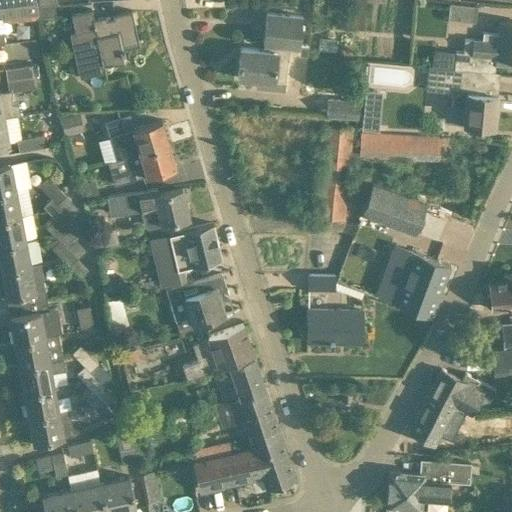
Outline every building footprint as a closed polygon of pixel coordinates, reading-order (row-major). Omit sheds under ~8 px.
[(39,16),(37,5),(37,2),(0,5),(0,18),(6,17),(7,22),(39,18),(39,16)] [(447,18),(475,21),(477,5),(449,2),(447,18)] [(37,5),(39,16),(55,14),(54,3),(37,5)] [(73,51),(75,56),(79,76),(104,70),(102,63),(104,63),(124,62),(122,53),(124,52),(123,48),(139,44),(132,9),(112,13),(112,12),(105,13),(105,14),(93,17),(91,8),(71,12),(74,30),(69,31),(73,51)] [(263,79),(262,88),(285,90),(289,47),(299,48),(302,16),(286,14),(266,12),(263,44),(270,44),(269,50),(241,47),(238,76),(263,79)] [(455,50),(455,51),(453,67),(476,69),(476,67),(480,68),(479,70),(495,71),(495,70),(495,63),(511,65),(511,21),(510,21),(497,20),(496,32),(483,31),(483,38),(473,37),(472,38),(464,37),(463,50),(455,50)] [(308,44),(299,43),(299,48),(298,55),(307,55),(308,44)] [(6,79),(36,74),(39,74),(37,62),(7,67),(5,67),(6,79)] [(497,94),(486,93),(487,81),(494,81),(495,71),(479,70),(480,68),(476,67),(476,69),(453,67),(433,66),(428,65),(425,88),(451,91),(450,104),(465,105),(464,123),(467,123),(473,128),(476,124),(494,126),(497,94)] [(1,88),(0,88),(0,116),(5,116),(17,114),(17,113),(19,113),(18,102),(12,102),(12,90),(34,86),(34,83),(37,82),(36,74),(6,79),(8,89),(1,90),(1,88)] [(360,99),(328,97),(326,115),(358,118),(360,99)] [(361,128),(378,130),(380,111),(363,110),(361,128)] [(80,112),(60,117),(64,134),(84,129),(80,112)] [(162,119),(143,124),(134,127),(130,112),(104,120),(109,136),(115,157),(115,158),(169,142),(162,119)] [(0,145),(9,144),(5,116),(0,116),(0,145)] [(319,217),(342,219),(344,220),(353,127),(327,125),(319,217)] [(440,157),(440,133),(359,130),(358,155),(440,157)] [(44,145),(42,134),(20,139),(17,139),(19,150),(44,145)] [(114,185),(131,179),(176,166),(169,142),(115,158),(115,157),(107,160),(114,185)] [(0,164),(0,191),(17,188),(31,185),(26,159),(0,164)] [(39,184),(51,196),(57,203),(66,194),(47,175),(39,184)] [(85,196),(86,196),(98,193),(94,177),(81,180),(85,196)] [(372,182),(361,212),(415,233),(426,202),(408,196),(372,182)] [(107,195),(109,214),(142,210),(145,223),(149,225),(189,216),(182,187),(159,192),(158,187),(107,195)] [(0,216),(21,213),(17,188),(0,191),(0,216)] [(42,205),(55,218),(61,224),(70,215),(78,207),(66,194),(57,203),(51,196),(42,205)] [(0,243),(26,239),(21,213),(0,216),(0,243)] [(82,228),(70,215),(61,224),(55,218),(47,226),(57,236),(66,244),(74,236),(82,228)] [(213,222),(159,235),(163,252),(153,255),(161,285),(186,278),(183,266),(222,257),(213,222)] [(115,227),(91,232),(95,249),(119,243),(115,227)] [(57,236),(48,244),(69,265),(78,257),(86,249),(74,236),(66,244),(57,236)] [(31,263),(30,261),(26,239),(0,243),(0,265),(1,269),(31,263)] [(416,250),(407,274),(388,266),(377,295),(431,315),(450,263),(416,250)] [(23,292),(25,301),(46,297),(40,264),(31,265),(31,263),(1,269),(6,296),(23,292)] [(492,308),(511,306),(511,271),(504,273),(505,279),(489,281),(490,292),(487,294),(488,303),(491,304),(492,308)] [(203,278),(167,288),(171,302),(184,298),(192,322),(214,316),(239,309),(239,308),(224,312),(219,296),(228,293),(222,272),(203,278)] [(308,288),(334,289),(335,274),(309,273),(308,288)] [(119,277),(101,280),(103,292),(121,289),(119,277)] [(125,310),(121,296),(104,301),(108,315),(125,310)] [(27,312),(9,315),(14,340),(45,335),(45,333),(58,331),(61,330),(57,306),(48,308),(46,297),(25,301),(27,312)] [(308,308),(307,340),(329,341),(329,343),(333,343),(333,341),(361,341),(362,309),(308,308)] [(511,321),(502,322),(503,344),(511,343),(511,321)] [(228,363),(254,354),(243,323),(206,335),(207,336),(192,342),(198,358),(183,364),(187,377),(228,363)] [(50,360),(50,359),(63,356),(58,331),(45,333),(45,335),(14,340),(19,365),(50,360)] [(110,333),(113,345),(122,343),(120,337),(119,331),(110,333)] [(79,343),(89,353),(98,351),(96,339),(79,343)] [(84,364),(89,369),(98,362),(89,353),(79,343),(71,351),(83,364),(84,364)] [(494,383),(511,381),(511,346),(492,348),(494,383)] [(133,348),(121,352),(124,361),(135,357),(133,348)] [(231,371),(238,393),(239,395),(266,388),(254,354),(228,363),(231,371)] [(24,390),(55,384),(53,371),(65,368),(63,356),(50,359),(50,360),(19,365),(24,390)] [(88,385),(91,388),(99,380),(89,369),(84,364),(83,364),(75,372),(88,385)] [(495,388),(465,372),(462,378),(441,367),(428,392),(453,405),(454,404),(466,409),(465,410),(471,413),(476,403),(485,405),(495,388)] [(28,415),(60,409),(58,395),(70,393),(68,382),(55,384),(24,390),(28,415)] [(91,388),(88,385),(80,393),(97,412),(106,404),(91,388)] [(281,432),(266,388),(239,395),(234,397),(213,403),(222,427),(241,420),(250,444),(281,432)] [(342,390),(342,400),(351,401),(352,390),(342,390)] [(409,430),(435,443),(446,422),(456,427),(465,410),(466,409),(454,404),(453,405),(428,392),(409,430)] [(149,401),(137,406),(141,418),(154,412),(149,401)] [(60,409),(28,415),(33,441),(74,433),(69,407),(60,409)] [(511,430),(511,418),(488,417),(487,429),(511,430)] [(163,430),(161,421),(148,425),(150,434),(163,430)] [(128,427),(115,429),(119,449),(131,447),(128,427)] [(265,488),(296,477),(281,432),(250,444),(250,446),(231,450),(231,451),(194,459),(202,493),(224,488),(223,486),(250,480),(261,477),(265,488)] [(92,450),(90,439),(67,445),(69,455),(92,450)] [(191,448),(194,459),(231,451),(231,450),(228,439),(191,448)] [(62,451),(50,453),(55,475),(67,472),(62,451)] [(386,505),(406,507),(421,508),(422,496),(447,498),(449,480),(469,482),(471,462),(420,457),(419,472),(389,469),(386,505)] [(158,480),(156,470),(140,473),(142,483),(158,480)] [(115,511),(136,507),(132,488),(129,475),(101,481),(107,511),(115,511)] [(75,511),(107,511),(101,481),(70,488),(75,511)] [(45,511),(75,511),(70,488),(41,494),(45,511)] [(511,511),(511,498),(506,499),(501,500),(502,511),(511,511)]
